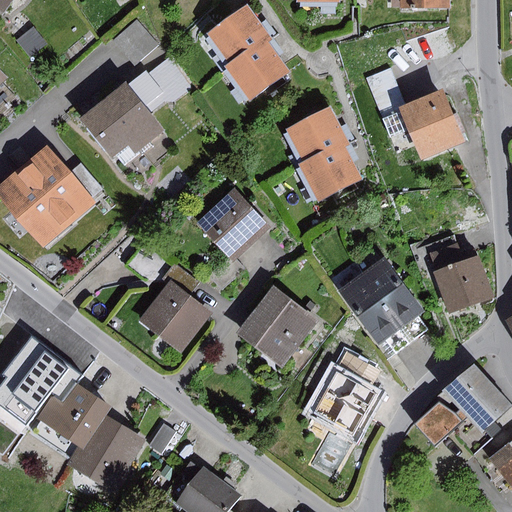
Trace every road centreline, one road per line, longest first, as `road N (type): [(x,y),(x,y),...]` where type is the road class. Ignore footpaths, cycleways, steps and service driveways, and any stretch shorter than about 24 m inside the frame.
road 1 (residential): [(327,511),(0,262)]
road 2 (residential): [(493,342),(504,246),(487,0)]
road 3 (residential): [(372,511),(376,467),(393,429),(440,375),(493,342)]
